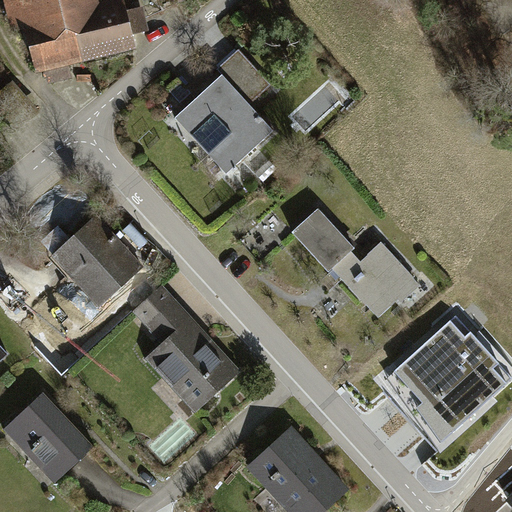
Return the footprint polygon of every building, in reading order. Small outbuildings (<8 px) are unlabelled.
[(3,0),(14,47),(35,43),(40,68),(137,48),(127,0),(3,0)] [(179,113),(232,172),(279,130),(253,101),(272,85),(239,48),(218,66),(224,73),(179,113)] [(380,318),(419,281),(381,242),(362,260),(351,250),(357,244),(319,205),(295,229),(380,318)] [(97,303),(144,263),(100,211),(53,250),(97,303)] [(242,370),(166,282),(134,310),(161,342),(143,357),(191,413),(242,370)] [(511,379),(456,319),(390,379),(443,444),(511,381),(511,379)] [(0,357),(11,347),(0,335),(0,357)] [(51,483),(95,444),(44,387),(0,426),(51,483)] [(250,465),(291,511),(321,511),(348,488),(293,426),(250,465)]
